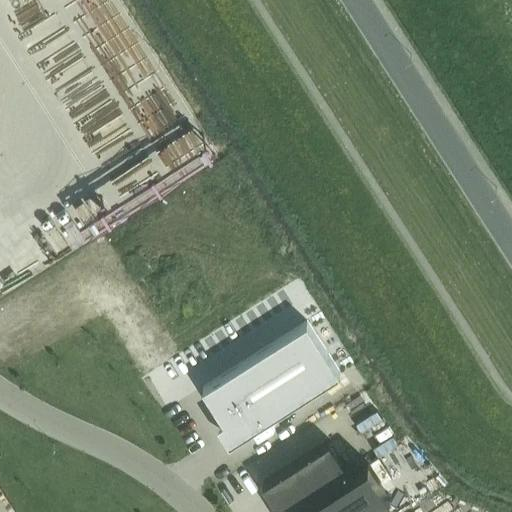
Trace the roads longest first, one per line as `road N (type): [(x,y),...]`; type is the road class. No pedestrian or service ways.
road 1 (tertiary): [(511,241),(357,0)]
road 2 (unclassified): [(194,511),(129,462),(0,394)]
